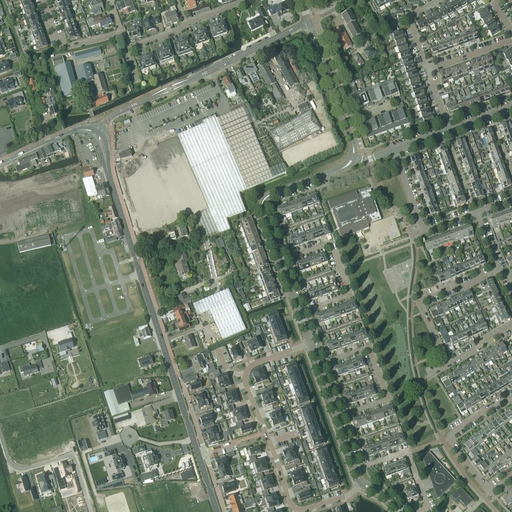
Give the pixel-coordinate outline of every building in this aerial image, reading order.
[(100,1),(95,3),(94,0),(87,3),(88,6),(90,6),(91,9),(92,9),(93,9),(94,12),(93,12),(94,16),(101,13),(101,12),(104,10),(100,1)] [(129,13),(135,11),(131,0),(124,0),(125,2),(117,5),(119,11),(127,9),(129,13)] [(198,3),(196,0),(184,0),(188,10),(196,8),(195,4),(198,3)] [(384,6),(380,0),(374,0),(373,1),(374,3),(372,4),(376,12),(380,10),(379,9),(384,6)] [(468,5),(465,0),(458,0),(457,1),(461,9),(467,6),(468,8),(471,7),(469,5),(468,5)] [(33,6),(31,1),(22,4),(23,10),(33,6)] [(71,7),(69,1),(57,6),(59,11),(71,7)] [(461,9),(457,1),(450,5),(455,13),(456,12),(461,9)] [(285,12),(289,10),(285,3),(275,8),(274,6),(268,9),(271,16),(277,13),(280,19),(279,17),(286,13),(285,12)] [(455,13),(450,5),(443,8),(448,16),(453,13),(455,16),(457,14),(456,12),(455,13)] [(35,11),(33,6),(23,10),(25,15),(35,11)] [(178,22),(176,15),(175,12),(177,12),(175,6),(170,8),(172,12),(168,13),(168,14),(165,16),(162,17),(164,25),(165,25),(164,24),(167,23),(168,24),(169,23),(170,25),(174,24),(177,23),(178,22)] [(72,12),(71,7),(59,11),(61,16),(70,12),(72,12)] [(263,25),(261,20),(262,19),(262,20),(266,17),(261,8),(257,10),(260,17),(259,17),(248,23),(252,30),(263,25)] [(448,16),(443,8),(436,12),(441,20),(442,20),(448,16)] [(481,19),(491,12),(490,10),(487,11),(485,8),(477,13),(481,19)] [(35,11),(25,15),(22,16),(24,21),(27,20),(36,16),(35,11)] [(361,34),(355,22),(355,21),(355,20),(355,18),(354,17),(353,16),(352,16),(350,11),(341,16),(353,38),(361,34)] [(72,18),(70,12),(61,16),(63,21),(72,18)] [(441,20),(436,12),(430,16),(434,24),(440,21),(441,23),(443,22),(442,20),(441,20)] [(492,20),(491,17),(493,15),(491,12),(481,19),(484,25),(492,20)] [(112,23),(109,16),(101,19),(100,15),(86,20),(89,28),(100,24),(101,27),(104,26),(105,28),(106,29),(108,28),(109,27),(108,25),(112,23)] [(38,21),(36,16),(27,20),(29,25),(38,21)] [(434,24),(430,16),(423,19),(427,28),(428,27),(434,24)] [(153,26),(160,23),(158,17),(151,20),(151,19),(143,21),(147,32),(155,29),(153,26)] [(74,23),(72,18),(63,21),(64,26),(74,23)] [(427,28),(423,19),(416,23),(420,31),(426,28),(427,31),(430,29),(428,27),(427,28)] [(488,31),(499,24),(497,21),(494,23),(492,20),(484,25),(488,31)] [(40,26),(38,21),(29,25),(26,26),(28,31),(31,30),(40,26)] [(141,36),(139,30),(143,29),(140,22),(136,23),(137,27),(131,30),(131,29),(127,30),(130,39),(137,36),(137,38),(141,36)] [(76,28),(74,23),(64,26),(66,31),(76,28)] [(227,33),(223,23),(219,24),(219,23),(216,24),(220,36),(227,33)] [(220,36),(216,24),(213,25),(213,26),(209,27),(213,38),(220,36)] [(492,37),(500,32),(498,29),(500,27),(499,24),(488,31),(492,37)] [(42,32),(40,26),(31,30),(33,35),(42,32)] [(352,46),(341,26),(334,30),(340,42),(344,50),(352,46)] [(77,33),(76,28),(66,31),(68,36),(77,33)] [(406,36),(405,33),(402,34),(401,30),(392,34),(394,40),(406,36)] [(473,42),(479,40),(476,31),(471,33),(470,30),(468,31),(469,33),(470,33),(473,42)] [(209,41),(205,31),(201,32),(201,31),(198,33),(202,44),(209,41)] [(469,33),(468,31),(464,32),(468,44),(473,42),(470,33),(469,33)] [(44,37),(42,32),(33,35),(34,40),(44,37)] [(463,46),(468,44),(464,32),(460,34),(458,35),(459,37),(460,37),(463,46)] [(79,38),(77,33),(68,36),(70,42),(79,38)] [(202,44),(198,33),(195,34),(192,36),(195,46),(202,44)] [(459,37),(458,35),(454,36),(458,47),(463,46),(460,37),(459,37)] [(406,43),(404,40),(407,39),(406,36),(394,40),(397,47),(406,43)] [(458,47),(454,36),(450,38),(451,40),(450,40),(453,49),(458,47)] [(46,42),(44,37),(34,40),(36,45),(46,42)] [(453,49),(450,40),(451,40),(450,38),(450,37),(448,38),(444,40),(448,51),(453,49)] [(192,52),(187,39),(184,40),(183,40),(180,41),(185,54),(192,52)] [(444,40),(440,41),(438,42),(439,44),(440,44),(443,53),(448,51),(444,40)] [(185,54),(180,41),(177,42),(177,43),(174,44),(178,57),(185,54)] [(48,47),(46,42),(36,45),(38,50),(48,47)] [(411,49),(410,46),(407,47),(406,43),(397,47),(399,53),(411,49)] [(443,53),(440,44),(439,44),(435,46),(438,55),(443,53)] [(438,55),(435,46),(431,47),(430,45),(428,45),(429,48),(433,57),(438,55)] [(170,47),(166,48),(162,49),(168,63),(174,60),(170,47)] [(76,61),(101,54),(100,49),(99,48),(80,53),(74,54),(76,61)] [(506,60),(511,55),(511,51),(510,48),(507,50),(506,48),(500,52),(501,54),(502,54),(506,60)] [(161,65),(168,63),(162,49),(159,50),(160,51),(156,52),(161,65)] [(410,56),(409,53),(412,52),(411,49),(399,53),(401,60),(410,56)] [(364,63),(355,50),(350,54),(359,66),(364,63)] [(298,84),(286,62),(284,58),(285,58),(282,53),(273,58),(276,63),(277,63),(279,66),(278,67),(279,70),(280,69),(290,88),(298,84)] [(155,66),(152,55),(148,57),(148,56),(145,57),(149,68),(155,66)] [(414,59),(412,60),(410,56),(401,60),(402,61),(401,61),(400,62),(400,63),(401,65),(402,66),(403,65),(404,66),(416,62),(414,59)] [(494,67),(490,56),(485,57),(488,66),(489,66),(490,68),(494,67)] [(62,57),(52,60),(54,67),(64,64),(62,57)] [(149,68),(145,57),(141,58),(142,59),(138,60),(142,71),(149,68)] [(488,66),(485,57),(480,59),(483,68),(484,70),(488,69),(490,68),(489,66),(488,66)] [(483,68),(480,59),(475,61),(478,70),(479,70),(483,68)] [(478,70),(475,61),(470,63),(473,72),(477,70),(478,73),(480,72),(479,70),(478,70)] [(7,62),(0,64),(0,73),(10,70),(7,62)] [(277,104),(285,100),(265,62),(257,67),(269,89),(277,104)] [(304,81),(300,74),(294,62),(290,64),(300,83),(304,81)] [(415,69),(414,66),(417,65),(416,62),(404,66),(406,73),(415,69)] [(78,93),(70,63),(55,67),(63,93),(61,94),(62,95),(63,95),(64,97),(78,93)] [(473,72),(470,63),(465,65),(468,74),(467,74),(468,76),(470,76),(469,73),(473,72)] [(249,67),(256,82),(259,81),(255,73),(257,72),(253,64),(249,66),(250,67),(249,67)] [(468,74),(465,65),(459,67),(464,78),(468,77),(468,76),(467,74),(468,74)] [(90,66),(78,69),(83,85),(94,82),(98,94),(92,96),(94,101),(91,102),(94,108),(108,102),(106,96),(103,97),(102,94),(107,93),(102,75),(93,77),(90,66)] [(247,76),(249,75),(254,84),(256,82),(249,67),(248,68),(248,67),(244,69),(247,76)] [(464,78),(459,67),(454,69),(458,80),(464,78)] [(408,79),(420,75),(419,72),(416,73),(415,69),(406,73),(408,79)] [(458,80),(454,69),(449,70),(452,79),(453,82),(458,80)] [(252,87),(247,76),(245,77),(241,70),(236,73),(240,80),(239,80),(240,83),(241,82),(243,86),(247,83),(250,88),(252,87)] [(452,79),(449,70),(444,72),(447,81),(448,81),(452,79)] [(447,81),(444,72),(439,74),(443,85),(447,84),(448,87),(450,86),(448,81),(447,81)] [(420,82),(418,79),(421,78),(420,75),(408,79),(411,86),(420,82)] [(235,92),(232,85),(228,78),(227,78),(225,78),(225,79),(223,81),(225,85),(225,87),(226,87),(228,91),(225,92),(228,99),(236,95),(235,92)] [(11,80),(0,83),(0,88),(2,92),(6,91),(10,90),(10,89),(14,88),(14,87),(18,86),(15,79),(11,80)] [(397,91),(395,87),(393,80),(386,83),(391,96),(393,95),(395,98),(394,98),(396,103),(402,101),(398,92),(397,91)] [(425,88),(424,85),(421,86),(420,82),(411,86),(413,92),(425,88)] [(391,96),(386,83),(379,85),(383,97),(385,96),(386,98),(387,97),(391,96)] [(510,94),(507,85),(503,87),(502,84),(500,85),(501,87),(502,87),(505,96),(510,94)] [(383,97),(379,85),(372,88),(377,101),(382,99),(381,98),(383,97)] [(505,96),(502,87),(501,87),(500,85),(496,86),(497,89),(500,98),(505,96)] [(377,101),(372,88),(365,90),(369,102),(371,101),(372,103),(377,101)] [(424,95),(423,92),(426,91),(425,88),(413,92),(415,99),(424,95)] [(500,98),(497,89),(493,90),(492,88),(490,89),(491,91),(492,91),(495,99),(500,98)] [(298,101),(304,98),(304,92),(299,89),(293,91),(293,98),(298,101)] [(490,101),(495,99),(492,91),(491,91),(490,89),(486,90),(490,101)] [(369,102),(365,90),(358,93),(363,106),(368,104),(367,103),(369,102)] [(485,103),(490,101),(486,90),(482,92),(482,91),(480,92),(481,95),(482,94),(485,103)] [(14,99),(7,102),(10,110),(14,109),(19,108),(19,107),(22,106),(22,104),(26,103),(22,92),(13,96),(14,99)] [(480,105),(485,103),(482,94),(481,95),(480,92),(476,94),(480,105)] [(363,106),(358,93),(351,95),(355,107),(357,106),(358,108),(359,107),(363,106)] [(475,107),(480,105),(476,94),(472,95),(470,96),(471,98),(472,98),(475,107)] [(429,101),(428,98),(426,99),(424,95),(415,99),(418,105),(429,101)] [(239,106),(246,103),(243,97),(236,101),(239,106)] [(52,116),(58,115),(53,99),(50,100),(49,98),(45,100),(45,99),(41,100),(44,111),(49,109),(50,112),(52,116)] [(475,107),(472,98),(471,98),(466,100),(470,109),(475,107)] [(470,109),(466,100),(462,101),(461,99),(459,99),(460,102),(461,102),(464,110),(470,109)] [(408,123),(404,112),(405,111),(402,101),(396,103),(398,109),(399,108),(399,111),(396,112),(401,126),(408,123)] [(429,108),(428,105),(431,104),(429,101),(418,105),(420,112),(429,108)] [(454,114),(459,112),(456,104),(455,101),(451,102),(452,105),(451,105),(454,114)] [(454,114),(451,105),(452,105),(451,102),(449,103),(445,105),(449,116),(454,114)] [(464,110),(461,102),(460,102),(456,104),(459,112),(464,110)] [(300,114),(309,110),(306,103),(297,107),(300,114)] [(239,193),(288,172),(251,109),(245,112),(243,108),(216,119),(215,116),(208,119),(202,121),(203,124),(156,144),(182,205),(188,203),(193,213),(192,213),(200,240),(230,230),(226,218),(246,211),(239,193)] [(434,114),(433,111),(430,112),(429,108),(420,112),(422,118),(434,114)] [(280,151),(320,130),(310,111),(270,132),(280,151)] [(401,126),(396,112),(391,114),(392,116),(390,117),(394,128),(401,126)] [(434,122),(433,118),(435,117),(434,114),(422,118),(425,125),(434,122)] [(394,128),(390,117),(388,117),(387,115),(382,117),(387,131),(394,128)] [(387,131),(382,117),(377,119),(378,121),(376,122),(380,133),(387,131)] [(380,133),(376,122),(374,122),(373,120),(369,122),(373,136),(380,133)] [(373,136),(369,122),(364,124),(364,126),(362,127),(366,138),(373,136)] [(511,129),(510,123),(501,126),(503,132),(511,129)] [(492,135),(491,130),(488,131),(487,128),(481,130),(484,138),(492,135)] [(511,134),(511,129),(503,132),(505,137),(511,134)] [(494,141),(492,135),(484,138),(486,144),(494,141)] [(466,145),(464,140),(463,137),(457,139),(458,142),(456,143),(458,148),(466,145)] [(496,146),(494,141),(486,144),(488,149),(496,146)] [(44,149),(48,158),(54,156),(53,154),(59,151),(60,153),(65,150),(64,147),(59,149),(58,147),(57,148),(56,144),(50,147),(44,149)] [(447,152),(445,147),(442,147),(441,145),(436,147),(438,155),(447,152)] [(468,150),(466,145),(458,148),(460,153),(468,150)] [(42,166),(45,164),(43,160),(48,158),(44,149),(44,150),(38,152),(41,160),(39,161),(42,166)] [(472,154),(470,149),(468,150),(460,153),(461,158),(470,155),(472,154)] [(120,160),(132,157),(130,151),(118,154),(120,160)] [(500,156),(498,151),(490,154),(491,159),(500,156)] [(449,157),(447,152),(438,155),(440,160),(449,157)] [(420,161),(419,156),(418,153),(412,155),(413,158),(410,159),(412,164),(420,161)] [(35,154),(27,157),(31,167),(37,165),(35,160),(38,159),(35,154)] [(472,160),(470,155),(461,158),(463,163),(474,159),(472,160)] [(502,161),(500,156),(491,159),(493,164),(502,161)] [(29,173),(33,171),(31,167),(27,157),(18,161),(20,166),(15,168),(17,173),(27,169),(29,173)] [(451,162),(449,157),(440,160),(442,165),(451,162)] [(476,164),(474,159),(463,163),(465,168),(473,165),(476,164)] [(422,166),(420,161),(412,164),(411,165),(412,168),(413,167),(414,169),(422,166)] [(504,166),(502,161),(493,164),(495,169),(504,166)] [(475,170),(473,165),(465,168),(467,173),(475,170)] [(424,172),(422,166),(414,169),(416,175),(424,172)] [(505,171),(504,166),(495,169),(497,174),(505,171)] [(454,172),(452,167),(444,170),(446,175),(454,172)] [(477,175),(475,170),(467,173),(469,179),(477,175)] [(92,171),(84,173),(85,179),(94,176),(92,171)] [(507,176),(505,171),(497,174),(499,179),(507,176)] [(426,177),(424,172),(416,175),(418,180),(426,177)] [(456,177),(454,172),(446,175),(448,180),(456,177)] [(479,181),(477,175),(469,179),(471,184),(479,181)] [(509,181),(507,176),(499,179),(501,184),(509,181)] [(428,182),(426,177),(418,180),(419,185),(428,182)] [(458,182),(456,177),(448,180),(450,185),(458,182)] [(91,178),(83,180),(88,197),(97,195),(94,187),(91,178)] [(481,186),(479,181),(471,184),(472,189),(481,186)] [(511,189),(509,181),(501,184),(504,193),(504,192),(511,190),(511,189)] [(430,187),(428,182),(419,185),(421,190),(430,187)] [(460,188),(458,182),(450,185),(451,191),(460,188)] [(106,183),(94,187),(97,195),(97,197),(100,196),(101,196),(102,198),(110,196),(106,183)] [(483,191),(481,186),(472,189),(474,194),(483,191)] [(431,192),(430,187),(421,190),(423,195),(431,192)] [(462,193),(460,188),(451,191),(453,196),(462,193)] [(338,230),(340,235),(341,238),(341,237),(368,228),(369,228),(368,225),(381,220),(370,190),(357,195),(356,192),(356,193),(329,202),(328,202),(331,210),(332,209),(339,230),(338,230)] [(477,202),(486,199),(483,191),(474,194),(477,202)] [(433,197),(431,192),(423,195),(425,200),(433,197)] [(463,198),(462,193),(453,196),(455,201),(463,198)] [(319,203),(316,194),(313,195),(313,196),(310,197),(313,205),(319,203)] [(313,205),(310,197),(307,198),(304,198),(308,208),(313,205)] [(435,202),(433,197),(425,200),(427,205),(435,202)] [(308,208),(304,198),(302,199),(301,200),(299,201),(302,210),(308,208)] [(465,203),(463,198),(455,201),(453,201),(455,207),(465,203)] [(302,210),(299,201),(296,202),(295,202),(293,202),(296,212),(302,210)] [(296,212),(293,202),(291,203),(290,204),(288,205),(291,214),(296,212)] [(437,207),(435,202),(427,205),(429,210),(437,207)] [(291,214),(288,205),(285,206),(284,206),(282,206),(285,216),(291,214)] [(109,211),(103,212),(104,215),(115,211),(113,206),(109,208),(108,208),(108,209),(109,211)] [(285,216),(282,206),(279,207),(279,208),(276,209),(277,212),(277,213),(278,217),(279,217),(279,218),(280,220),(286,218),(285,216)] [(439,213),(437,207),(429,210),(431,216),(439,213)] [(115,211),(104,215),(106,220),(111,218),(112,220),(117,218),(115,211)] [(509,222),(506,214),(501,216),(504,224),(509,222)] [(253,223),(252,222),(252,220),(256,218),(255,216),(240,222),(242,227),(253,223)] [(504,224),(501,216),(496,217),(499,226),(504,224)] [(499,226),(496,217),(490,219),(493,228),(499,226)] [(120,226),(118,221),(112,223),(108,225),(110,231),(113,230),(113,229),(120,226)] [(244,232),(259,227),(258,225),(255,226),(254,226),(253,223),(242,227),(244,232)] [(182,237),(188,236),(184,225),(178,227),(182,237)] [(330,235),(328,228),(327,225),(321,228),(324,236),(327,235),(328,236),(330,235)] [(122,231),(120,226),(113,229),(113,230),(114,233),(116,239),(118,238),(122,236),(120,231),(122,231)] [(474,235),(471,228),(471,226),(465,228),(468,237),(474,235)] [(257,234),(255,231),(255,230),(256,229),(257,230),(260,229),(259,227),(244,232),(246,238),(257,234)] [(324,236),(321,228),(315,230),(319,239),(321,238),(322,237),(324,236)] [(468,237),(465,228),(460,230),(463,238),(468,237)] [(319,239),(315,230),(310,232),(313,240),(316,239),(316,240),(319,239)] [(463,238),(460,230),(455,232),(458,240),(463,238)] [(308,243),(304,234),(304,232),(302,231),(298,233),(298,234),(299,236),(302,244),(304,243),(305,244),(308,243)] [(313,240),(310,232),(304,234),(308,243),(310,242),(310,241),(313,240)] [(458,240),(455,232),(450,234),(453,242),(458,240)] [(248,243),(263,238),(262,235),(259,237),(259,238),(258,238),(257,237),(258,237),(257,234),(246,238),(248,243)] [(433,249),(453,242),(450,234),(430,241),(433,249)] [(48,236),(17,243),(19,253),(51,246),(48,236)] [(302,244),(299,236),(293,238),(296,247),(299,246),(299,245),(302,244)] [(224,246),(221,238),(215,240),(218,249),(224,246)] [(260,245),(259,241),(259,242),(258,241),(260,240),(261,241),(264,240),(263,238),(248,243),(250,249),(260,245)] [(296,247),(293,238),(287,240),(287,241),(288,245),(289,245),(290,248),(293,247),(294,248),(296,247)] [(433,249),(430,241),(424,243),(427,251),(433,249)] [(251,254),(267,248),(266,246),(263,247),(263,248),(261,249),(261,248),(262,248),(260,245),(250,249),(251,254)] [(264,255),(263,252),(262,251),(264,251),(264,252),(268,250),(267,248),(251,254),(253,259),(264,255)] [(485,264),(481,255),(482,255),(481,252),(479,253),(480,255),(476,257),(480,266),(485,264)] [(328,261),(327,259),(326,258),(324,253),(322,254),(321,255),(319,256),(322,264),(328,262),(327,261),(328,261)] [(189,275),(185,262),(187,262),(185,254),(178,257),(180,264),(175,265),(177,269),(180,277),(182,277),(183,278),(185,279),(186,278),(187,277),(187,276),(187,275),(189,275)] [(255,265),(271,259),(270,257),(267,258),(266,259),(265,260),(265,259),(266,258),(264,255),(253,259),(255,265)] [(322,264),(319,256),(316,257),(315,256),(313,257),(316,267),(322,264)] [(475,268),(471,259),(472,259),(471,256),(469,257),(470,260),(466,261),(470,270),(475,268)] [(316,267),(313,257),(310,258),(310,259),(307,260),(310,269),(316,267)] [(480,266),(476,257),(472,259),(471,259),(475,268),(480,266)] [(268,266),(267,263),(266,262),(267,262),(268,262),(272,261),(271,259),(255,265),(257,270),(268,266)] [(310,269),(307,260),(305,261),(304,261),(301,261),(305,271),(310,269)] [(305,271),(301,261),(299,262),(299,263),(296,264),(297,267),(297,268),(298,272),(299,272),(299,273),(305,271)] [(465,273),(461,264),(462,263),(461,261),(459,262),(460,264),(456,266),(460,275),(465,273)] [(466,261),(462,263),(461,264),(465,273),(470,270),(466,261)] [(455,277),(451,268),(452,268),(451,265),(449,266),(450,268),(446,270),(450,279),(455,277)] [(259,275),(275,270),(274,268),(271,269),(270,270),(269,270),(269,269),(268,266),(257,270),(259,275)] [(456,266),(452,268),(451,268),(455,277),(460,275),(456,266)] [(272,277),(271,274),(270,274),(270,273),(271,272),(272,273),(275,272),(275,270),(259,275),(261,281),(272,277)] [(445,282),(441,272),(442,272),(441,270),(439,271),(439,270),(434,272),(436,277),(437,277),(440,284),(445,282)] [(450,279),(446,270),(442,272),(441,272),(445,282),(450,279)] [(263,286),(279,280),(278,278),(275,279),(274,281),(273,281),(273,280),(272,277),(261,281),(263,286)] [(276,287),(275,284),(274,284),(275,283),(276,284),(279,283),(279,280),(263,286),(265,291),(276,287)] [(485,289),(494,285),(491,280),(483,284),(482,283),(480,284),(481,286),(483,285),(485,289)] [(338,291),(336,286),(335,283),(334,282),(331,283),(329,284),(332,292),(334,291),(335,292),(338,291)] [(332,292),(329,284),(323,286),(326,295),(329,294),(329,293),(332,292)] [(496,290),(494,285),(485,289),(487,293),(487,294),(496,290)] [(326,295),(323,286),(317,288),(320,296),(323,295),(324,296),(326,295)] [(267,297),(282,291),(282,289),(278,290),(278,291),(277,292),(277,291),(276,287),(265,291),(267,297)] [(320,296),(317,288),(312,290),(315,299),(317,298),(318,297),(320,296)] [(222,340),(246,330),(228,289),(193,305),(198,316),(209,311),(222,340)] [(315,299),(312,290),(306,292),(306,293),(306,294),(307,297),(308,298),(309,301),(312,300),(313,300),(315,299)] [(498,295),(496,290),(487,294),(487,293),(484,294),(485,296),(488,295),(490,299),(498,295)] [(280,298),(279,295),(278,295),(278,294),(279,294),(280,295),(283,293),(282,291),(267,297),(269,302),(280,298)] [(473,300),(469,291),(464,294),(468,302),(472,300),(473,303),(475,302),(474,299),(473,300)] [(190,301),(196,299),(194,293),(188,295),(189,296),(185,297),(184,294),(178,296),(182,305),(190,302),(190,301)] [(468,302),(464,294),(459,296),(463,305),(464,304),(468,302)] [(501,299),(498,295),(490,299),(491,303),(492,304),(501,299)] [(463,305),(459,296),(454,298),(458,307),(462,305),(463,307),(465,306),(464,304),(463,305)] [(458,307),(454,298),(449,300),(454,309),(458,307)] [(503,304),(501,299),(492,304),(491,303),(489,304),(490,306),(492,305),(494,308),(503,304)] [(454,309),(449,300),(445,303),(449,311),(453,310),(454,312),(456,311),(454,309)] [(358,311),(354,301),(352,302),(351,303),(349,304),(352,313),(358,311)] [(449,311),(445,303),(440,305),(444,314),(445,313),(449,311)] [(352,313),(349,304),(346,305),(345,305),(343,306),(346,315),(352,313)] [(505,309),(503,304),(494,308),(496,312),(496,313),(505,309)] [(444,314),(440,305),(435,307),(439,316),(443,314),(444,317),(446,316),(445,313),(444,314)] [(346,315),(343,306),(340,306),(340,307),(337,308),(340,317),(346,315)] [(439,316),(435,307),(429,310),(436,326),(442,323),(439,316)] [(340,317),(337,308),(335,309),(334,309),(332,310),(335,319),(340,317)] [(508,314),(505,309),(496,313),(496,312),(494,313),(495,315),(494,315),(496,319),(508,314)] [(335,319),(332,310),(329,310),(329,311),(326,312),(329,321),(335,319)] [(187,316),(186,313),(182,314),(181,311),(174,314),(177,320),(187,316)] [(324,323),(320,314),(318,314),(317,312),(316,312),(313,313),(312,314),(314,318),(315,318),(316,319),(315,320),(317,324),(318,325),(324,323)] [(329,321),(326,312),(323,313),(320,314),(324,323),(329,321)] [(273,315),(265,317),(267,323),(269,323),(269,322),(279,319),(278,316),(279,316),(278,313),(276,314),(273,315)] [(501,323),(510,319),(508,314),(496,319),(498,323),(497,323),(499,326),(502,325),(501,323)] [(185,323),(186,323),(184,320),(188,318),(187,316),(177,320),(180,328),(178,328),(179,332),(190,328),(188,324),(186,325),(185,323)] [(279,319),(269,322),(269,323),(271,327),(271,328),(281,324),(279,319)] [(487,330),(483,321),(484,321),(483,319),(481,319),(482,322),(478,324),(482,332),(487,330)] [(477,335),(473,326),(474,325),(473,323),(471,324),(472,326),(468,328),(472,337),(477,335)] [(271,327),(269,328),(271,334),(283,330),(281,324),(271,328),(271,327)] [(478,324),(474,325),(473,326),(477,335),(482,332),(478,324)] [(468,339),(464,330),(465,330),(464,328),(462,329),(463,331),(459,333),(463,341),(468,339)] [(472,337),(468,328),(465,330),(464,330),(468,339),(472,337)] [(141,331),(142,334),(136,336),(136,338),(134,339),(136,346),(139,345),(137,339),(143,337),(144,339),(151,337),(148,329),(141,331)] [(283,330),(271,334),(273,339),(285,335),(283,330)] [(368,339),(365,330),(359,332),(362,341),(364,340),(365,340),(368,339)] [(453,346),(449,337),(446,331),(440,333),(447,349),(453,346)] [(353,334),(352,332),(347,334),(351,345),(353,344),(354,344),(356,343),(353,334)] [(362,341),(359,332),(353,334),(356,343),(359,342),(359,341),(362,341)] [(458,344),(454,335),(455,335),(454,332),(452,333),(453,336),(449,337),(453,346),(458,344)] [(459,333),(455,335),(454,335),(458,344),(463,341),(459,333)] [(61,343),(58,344),(61,352),(58,353),(60,357),(66,355),(66,353),(65,352),(69,351),(69,350),(74,348),(71,340),(73,340),(71,334),(65,335),(67,340),(67,341),(61,343)] [(348,346),(351,345),(347,334),(341,336),(342,338),(345,347),(347,346),(348,346)] [(261,335),(252,339),(257,351),(263,348),(260,342),(263,341),(261,335)] [(285,335),(273,339),(275,345),(288,340),(286,337),(285,335)] [(196,347),(191,336),(184,339),(188,350),(196,347)] [(345,347),(342,338),(336,340),(339,349),(342,348),(343,348),(345,347)] [(252,339),(243,343),(245,348),(248,347),(251,353),(257,351),(252,339)] [(339,349),(336,340),(330,342),(334,351),(336,350),(337,350),(339,349)] [(334,351),(330,342),(325,344),(325,345),(325,346),(326,349),(327,350),(328,353),(331,352),(334,351)] [(507,351),(502,343),(497,346),(502,354),(503,354),(507,351)] [(237,348),(230,351),(235,362),(242,359),(240,355),(241,354),(240,351),(243,350),(240,344),(236,346),(237,348)] [(502,354),(497,346),(492,349),(497,357),(501,355),(502,357),(504,356),(503,354),(502,354)] [(497,357),(492,349),(488,352),(493,360),(494,359),(494,361),(498,358),(497,357)] [(493,360),(488,352),(483,355),(488,363),(492,361),(493,363),(495,362),(494,361),(494,359),(493,360)] [(208,361),(207,358),(205,359),(203,356),(203,355),(202,354),(201,354),(200,354),(199,354),(194,356),(195,359),(192,360),(193,364),(194,364),(194,366),(208,361)] [(488,363),(483,355),(479,357),(483,366),(484,365),(488,363)] [(142,360),(138,361),(141,368),(153,364),(150,357),(148,358),(147,356),(141,358),(142,360)] [(483,366),(479,357),(474,360),(479,368),(483,366),(484,368),(486,367),(484,365),(483,366)] [(365,365),(364,363),(362,358),(359,359),(356,360),(359,369),(365,367),(365,366),(365,365)] [(359,369),(356,360),(354,361),(353,361),(350,362),(354,372),(354,373),(360,371),(359,369)] [(479,368),(474,360),(469,363),(474,371),(475,371),(479,368)] [(29,364),(19,367),(21,374),(23,373),(24,376),(38,372),(37,370),(42,369),(40,361),(35,363),(35,365),(30,367),(29,364)] [(208,368),(207,365),(209,364),(208,361),(194,366),(195,368),(196,373),(200,371),(201,374),(206,372),(207,372),(208,371),(208,370),(208,369),(208,368)] [(354,372),(350,362),(348,363),(348,364),(345,364),(348,373),(348,374),(349,374),(353,373),(354,372)] [(0,375),(0,374),(0,371),(0,372),(0,371),(0,370),(2,370),(3,373),(10,371),(7,363),(0,364),(1,368),(0,368),(0,375)] [(474,371),(469,363),(465,366),(470,374),(473,372),(475,374),(477,373),(475,371),(474,371)] [(296,364),(286,368),(288,373),(297,370),(296,368),(297,367),(296,364)] [(342,375),(339,366),(337,367),(336,365),(335,364),(332,365),(331,366),(333,370),(334,370),(335,372),(334,372),(335,376),(336,376),(337,377),(342,375)] [(348,373),(345,364),(342,365),(341,365),(339,366),(342,375),(348,373)] [(470,374),(465,366),(460,369),(465,377),(466,376),(470,374)] [(264,369),(252,373),(254,379),(266,375),(264,369)] [(465,377),(460,369),(455,371),(460,380),(464,377),(465,380),(467,378),(466,376),(465,377)] [(297,370),(288,373),(290,379),(299,375),(297,370)] [(460,380),(455,371),(451,374),(456,382),(457,382),(460,380)] [(511,383),(511,381),(508,374),(507,373),(503,375),(504,377),(503,377),(508,385),(511,383)] [(220,374),(214,376),(216,385),(219,384),(228,381),(227,375),(221,377),(220,374)] [(456,382),(451,374),(446,377),(451,385),(455,383),(456,385),(458,384),(457,382),(456,382)] [(266,375),(254,379),(256,385),(262,383),(264,386),(269,384),(266,375)] [(290,379),(287,379),(289,385),(292,384),(301,381),(299,375),(290,379)] [(508,385),(503,377),(504,377),(503,375),(501,376),(501,377),(498,379),(499,380),(504,388),(508,385)] [(455,392),(451,385),(446,377),(441,380),(450,395),(455,392)] [(190,387),(189,388),(190,390),(191,391),(191,392),(202,388),(200,382),(202,382),(201,378),(195,380),(196,383),(189,386),(190,387)] [(499,391),(494,383),(495,382),(494,380),(492,381),(493,384),(489,386),(494,394),(499,391)] [(504,388),(499,380),(495,382),(494,383),(499,391),(504,388)] [(147,389),(142,390),(145,397),(149,395),(150,398),(158,395),(154,384),(152,384),(151,381),(146,383),(147,386),(146,386),(147,389)] [(220,389),(218,390),(219,393),(225,391),(224,388),(231,386),(230,383),(229,383),(228,381),(219,384),(220,389)] [(301,381),(292,384),(293,390),(303,386),(301,381)] [(494,394),(489,386),(488,383),(484,385),(483,384),(481,385),(483,387),(484,386),(486,388),(485,389),(490,397),(494,394)] [(127,385),(104,393),(112,417),(121,414),(118,406),(128,402),(132,401),(145,397),(142,390),(141,391),(130,394),(127,385)] [(303,386),(293,390),(295,395),(305,391),(303,386)] [(375,395),(374,390),(374,389),(373,388),(372,387),(372,386),(366,388),(369,397),(372,396),(373,396),(375,395)] [(490,397),(485,389),(486,388),(484,386),(483,387),(484,389),(480,391),(485,400),(490,397)] [(267,393),(261,395),(263,401),(275,396),(272,387),(266,390),(267,393)] [(369,397),(366,388),(361,390),(364,399),(366,399),(367,398),(369,397)] [(485,400),(480,391),(479,389),(475,391),(477,394),(476,394),(481,402),(485,400)] [(364,399),(361,390),(355,392),(358,401),(361,400),(362,400),(364,399)] [(202,396),(195,398),(197,404),(210,400),(207,391),(201,393),(202,396)] [(225,391),(219,393),(220,396),(224,395),(226,400),(226,401),(237,397),(236,395),(237,394),(236,391),(226,394),(225,391)] [(295,395),(294,395),(296,401),(297,401),(297,400),(307,397),(305,391),(295,395)] [(481,402),(476,394),(477,394),(475,391),(473,393),(475,395),(471,397),(476,405),(481,402)] [(358,401),(355,392),(349,394),(353,404),(355,403),(355,402),(358,401)] [(353,404),(349,394),(344,396),(344,397),(343,398),(345,402),(347,405),(349,404),(350,404),(353,404)] [(275,396),(263,401),(265,407),(271,404),(272,408),(278,405),(275,396)] [(467,411),(462,403),(458,396),(452,400),(461,414),(467,411)] [(226,400),(225,401),(228,410),(234,408),(233,405),(240,403),(239,399),(238,400),(237,397),(226,401),(226,400)] [(307,397),(297,400),(297,401),(299,406),(310,402),(309,399),(308,399),(307,397)] [(471,408),(466,400),(467,399),(466,397),(464,398),(465,400),(462,403),(467,411),(471,408)] [(476,405),(471,397),(467,399),(466,400),(471,408),(476,405)] [(210,400),(197,404),(199,410),(206,408),(207,411),(213,409),(210,400)] [(128,402),(118,406),(121,414),(130,410),(128,402)] [(311,406),(299,410),(301,415),(301,416),(312,412),(311,409),(312,409),(311,406)] [(395,415),(392,406),(389,407),(389,408),(386,409),(389,417),(395,415)] [(234,408),(228,410),(229,413),(232,412),(233,418),(245,414),(245,411),(246,411),(245,408),(235,411),(234,408)] [(275,413),(269,416),(271,421),(284,417),(280,408),(274,410),(275,413)] [(389,417),(386,409),(384,410),(383,409),(380,410),(384,419),(389,417)] [(384,419),(380,410),(378,411),(378,412),(375,413),(378,421),(384,419)] [(165,419),(160,421),(162,427),(168,425),(167,422),(174,420),(171,411),(164,413),(165,419)] [(511,417),(507,411),(503,415),(508,422),(511,419),(511,417)] [(207,417),(200,419),(202,426),(213,423),(210,416),(213,415),(212,412),(206,413),(207,417)] [(301,415),(300,416),(302,421),(314,417),(312,412),(301,416),(301,415)] [(378,421),(375,413),(372,414),(372,413),(369,414),(372,423),(378,421)] [(128,414),(113,418),(115,424),(129,420),(128,414)] [(245,414),(233,418),(236,427),(242,425),(241,421),(248,419),(247,416),(246,416),(245,414)] [(372,423),(369,414),(367,415),(366,416),(364,417),(367,425),(372,423)] [(95,422),(91,423),(93,428),(96,427),(97,432),(99,431),(99,433),(97,434),(99,441),(107,438),(105,432),(101,433),(101,431),(106,429),(101,415),(93,417),(95,422)] [(508,422),(503,415),(498,418),(504,425),(505,425),(508,422)] [(284,417),(271,421),(273,427),(280,425),(281,428),(287,426),(284,417)] [(314,417),(302,421),(304,427),(305,426),(316,422),(314,417)] [(367,425),(364,417),(361,418),(360,417),(358,418),(361,427),(367,425)] [(361,427),(358,418),(355,419),(355,420),(352,421),(353,424),(353,425),(354,428),(355,429),(361,427)] [(504,425),(498,418),(494,421),(500,429),(503,426),(505,428),(507,427),(505,425),(504,425)] [(500,429),(494,421),(490,425),(495,432),(496,431),(500,429)] [(316,422),(305,426),(307,432),(318,428),(316,422)] [(213,430),(206,432),(208,438),(219,435),(221,434),(218,425),(212,427),(213,430)] [(242,425),(236,427),(237,430),(238,430),(240,436),(252,432),(250,425),(243,428),(242,425)] [(495,432),(490,425),(485,428),(491,435),(495,433),(496,435),(498,433),(496,431),(495,432)] [(318,428),(307,432),(309,437),(320,433),(318,428)] [(491,435),(485,428),(481,431),(487,439),(488,438),(491,435)] [(487,439),(481,431),(477,434),(483,442),(486,439),(488,441),(489,440),(488,438),(487,439)] [(320,433),(309,437),(311,442),(322,438),(320,433)] [(405,443),(402,435),(402,434),(396,436),(399,445),(402,444),(403,444),(405,443)] [(483,442),(477,434),(473,438),(478,445),(479,444),(483,442)] [(219,435),(208,438),(210,444),(221,441),(219,435)] [(399,445),(396,436),(391,438),(394,448),(396,447),(397,446),(399,445)] [(322,438),(311,442),(313,448),(325,444),(324,441),(323,441),(322,438)] [(394,448),(391,438),(385,440),(388,449),(391,448),(392,448),(394,448)] [(478,445),(473,438),(468,441),(469,442),(474,448),(477,446),(479,448),(481,447),(479,444),(478,445)] [(388,449),(385,440),(379,443),(383,452),(385,451),(385,450),(388,449)] [(80,441),(78,442),(78,444),(79,448),(83,447),(84,450),(88,449),(85,441),(82,442),(82,443),(81,444),(80,441)] [(478,454),(474,448),(469,442),(468,441),(464,444),(466,447),(464,449),(467,454),(470,452),(475,458),(472,460),(474,463),(479,459),(476,456),(478,454)] [(383,452),(379,443),(374,445),(377,453),(379,452),(380,453),(383,452)] [(289,450),(282,452),(285,458),(297,454),(294,445),(288,447),(289,450)] [(377,453),(374,445),(368,447),(371,456),(374,455),(374,454),(377,453)] [(143,446),(132,449),(133,452),(137,451),(138,454),(145,452),(146,457),(145,457),(143,457),(144,458),(143,458),(146,469),(150,468),(152,473),(140,476),(142,482),(142,483),(145,483),(144,481),(150,479),(151,481),(154,480),(153,478),(158,477),(155,469),(157,469),(156,466),(157,466),(156,462),(158,461),(157,457),(155,458),(154,454),(153,454),(152,452),(151,452),(151,450),(145,452),(143,446)] [(259,447),(247,451),(250,461),(256,459),(255,456),(261,454),(259,447)] [(326,447),(316,451),(317,456),(318,457),(327,453),(326,451),(327,450),(326,447)] [(371,456),(368,447),(362,449),(363,449),(362,450),(363,454),(364,454),(365,457),(368,456),(369,457),(371,456)] [(114,450),(103,454),(105,458),(112,456),(114,463),(113,463),(115,468),(116,468),(118,475),(111,477),(113,482),(124,478),(122,474),(121,471),(123,470),(123,469),(124,469),(120,457),(119,458),(119,457),(116,457),(115,455),(116,454),(114,450)] [(317,456),(315,457),(317,463),(329,459),(327,453),(318,457),(317,456)] [(297,454),(285,458),(287,464),(293,462),(294,465),(300,463),(297,454)] [(455,482),(429,454),(422,456),(431,481),(432,480),(433,484),(437,498),(455,482)] [(507,464),(501,457),(502,456),(500,454),(499,456),(500,458),(497,460),(502,468),(507,464)] [(505,454),(502,456),(501,457),(507,464),(511,461),(505,454)] [(225,458),(216,461),(219,470),(228,467),(225,458)] [(256,459),(250,461),(251,464),(252,463),(254,469),(266,465),(265,463),(266,462),(265,459),(257,462),(256,459)] [(329,459),(317,463),(319,468),(331,464),(329,459)] [(494,474),(488,467),(484,461),(481,463),(479,459),(474,463),(476,465),(479,464),(484,470),(481,472),(485,477),(487,475),(489,478),(494,474)] [(408,468),(408,466),(407,465),(405,460),(402,461),(402,462),(399,463),(402,471),(408,469),(408,468)] [(502,468),(497,460),(493,463),(492,463),(498,471),(502,468)] [(498,471),(492,463),(493,463),(492,461),(490,462),(491,464),(488,467),(494,474),(498,471)] [(402,471),(399,463),(397,464),(396,463),(394,464),(397,473),(402,471)] [(331,464),(319,468),(321,474),(333,469),(331,464)] [(397,473),(394,464),(391,465),(391,466),(388,467),(391,475),(397,473)] [(60,473),(55,475),(59,487),(65,486),(62,478),(70,476),(69,473),(72,472),(70,466),(67,467),(66,465),(58,467),(60,473)] [(266,465),(254,469),(257,478),(263,476),(262,473),(269,471),(267,467),(267,468),(266,465)] [(228,467),(219,470),(222,479),(231,476),(228,467)] [(296,472),(290,475),(292,481),(304,476),(301,467),(295,469),(296,472)] [(391,475),(388,467),(385,468),(385,467),(382,468),(383,472),(383,473),(384,476),(385,477),(385,478),(391,475)] [(333,469),(321,474),(323,479),(335,475),(333,469)] [(180,474),(183,481),(194,477),(192,470),(180,474)] [(40,482),(38,483),(40,489),(43,488),(44,492),(50,491),(52,490),(52,491),(52,493),(53,493),(52,491),(52,490),(53,490),(57,489),(55,478),(49,480),(47,475),(47,476),(40,478),(41,482),(40,482)] [(335,475),(323,479),(325,484),(337,480),(335,475)] [(263,476),(257,478),(258,481),(259,481),(260,486),(272,483),(272,480),(273,480),(271,477),(264,479),(263,476)] [(304,476),(292,481),(294,486),(300,484),(302,487),(308,485),(304,476)] [(18,482),(16,483),(18,490),(20,489),(22,493),(29,491),(27,486),(25,479),(18,481),(18,482)] [(229,485),(222,487),(224,494),(237,490),(234,480),(228,481),(229,485)] [(337,480),(325,484),(327,490),(340,485),(339,482),(338,483),(337,480)] [(272,483),(260,486),(262,492),(261,492),(262,496),(268,494),(267,490),(275,488),(274,485),(273,485),(272,483)] [(301,495),(297,496),(299,503),(313,498),(309,487),(303,489),(304,492),(301,493),(301,495)] [(418,494),(417,493),(416,491),(417,490),(416,489),(415,488),(415,487),(409,489),(412,498),(414,497),(415,499),(416,499),(419,498),(419,497),(418,494)] [(473,501),(460,487),(451,495),(457,502),(460,500),(466,507),(473,501)] [(412,498),(409,489),(403,491),(403,492),(403,493),(404,497),(405,497),(406,501),(409,500),(409,499),(412,498)] [(268,494),(262,496),(265,504),(277,500),(276,498),(277,498),(276,494),(269,497),(268,494)] [(240,495),(228,499),(231,508),(241,505),(243,505),(240,495)] [(511,502),(505,495),(501,498),(507,505),(511,502)] [(277,500),(265,504),(267,511),(271,511),(274,511),(273,508),(279,506),(277,500)]
